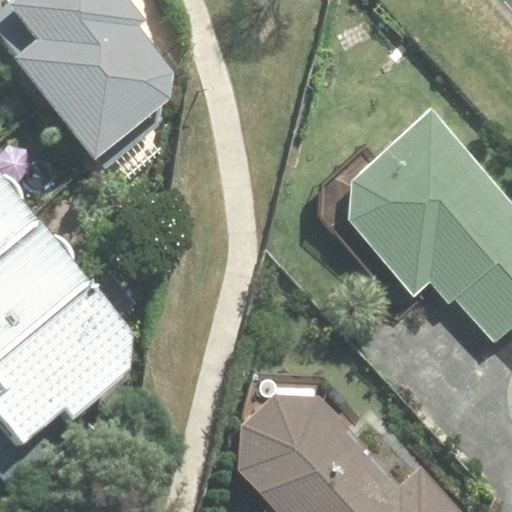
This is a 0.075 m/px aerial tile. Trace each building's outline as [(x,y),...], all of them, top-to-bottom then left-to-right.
[(9,34),(90,136),(167,75),(163,48),(130,6),(136,0),(135,0),(19,0),(32,16),(9,34)] [(511,193),(423,87),(342,154),(368,185),(346,202),(410,281),(425,268),(445,292),(453,284),(488,328),(511,307),(511,193)] [(0,164),(0,222),(29,198),(0,164)] [(29,198),(0,222),(0,327),(62,274),(79,258),(29,198)] [(62,274),(0,327),(0,464),(12,479),(80,421),(63,402),(124,351),(127,315),(79,258),(62,274)] [(239,409),(235,456),(283,511),(466,511),(419,458),(397,477),(315,382),(272,380),(239,409)]
